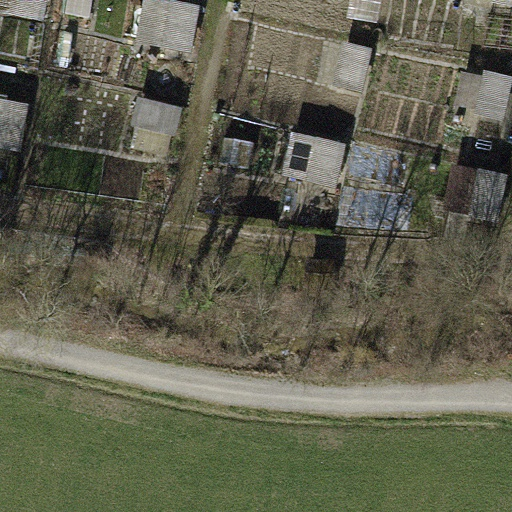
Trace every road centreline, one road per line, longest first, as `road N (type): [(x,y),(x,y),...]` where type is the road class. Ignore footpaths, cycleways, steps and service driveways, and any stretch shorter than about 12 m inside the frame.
road 1 (track): [(0,349),(511,411)]
road 2 (track): [(0,207),(511,260)]
road 3 (track): [(212,0),(164,224)]
